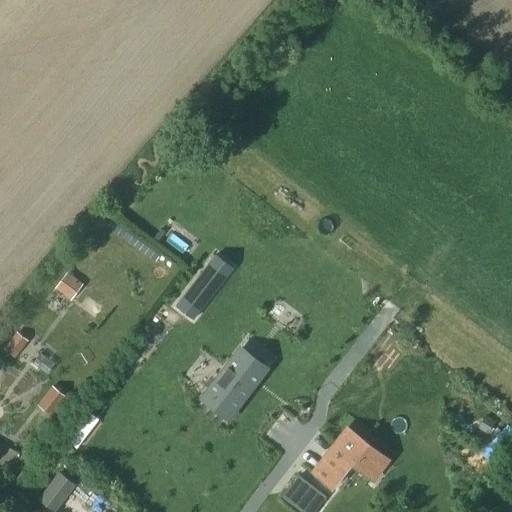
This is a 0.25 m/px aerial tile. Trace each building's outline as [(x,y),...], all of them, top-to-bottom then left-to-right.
[(192,320),(232,268),(216,255),(176,307),(192,320)] [(55,289),(70,300),(82,285),(67,273),(55,289)] [(17,333),(3,351),(14,359),(29,342),(17,333)] [(237,354),(206,395),(230,414),(262,373),(237,354)] [(60,381),(66,369),(46,360),(40,373),(60,381)] [(52,387),(37,407),(52,419),(67,398),(52,387)] [(96,421),(84,412),(65,436),(77,445),(96,421)] [(476,447),(483,437),(467,427),(461,437),(476,447)] [(347,431),(315,472),(334,487),(350,466),(369,480),(385,460),(347,431)] [(60,471),(39,499),(55,511),(76,483),(60,471)] [(94,497),(83,511),(104,511),(108,506),(94,497)]
